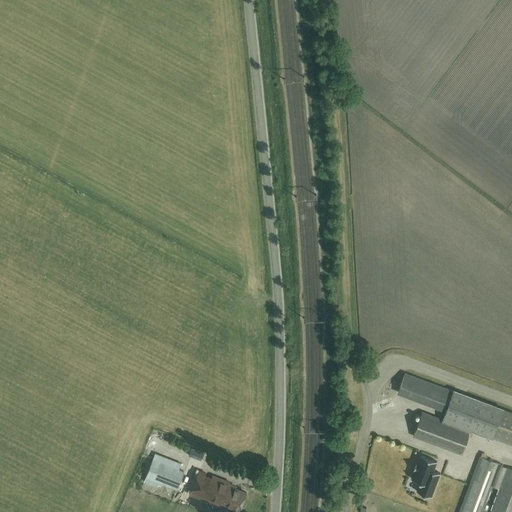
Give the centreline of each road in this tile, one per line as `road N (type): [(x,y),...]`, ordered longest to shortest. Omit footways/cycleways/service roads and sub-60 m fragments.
road 1 (unclassified): [(275,511),(280,340),(248,0)]
road 2 (track): [(360,374),(347,325),(324,0)]
road 3 (unclassified): [(344,511),(369,415),(360,374)]
